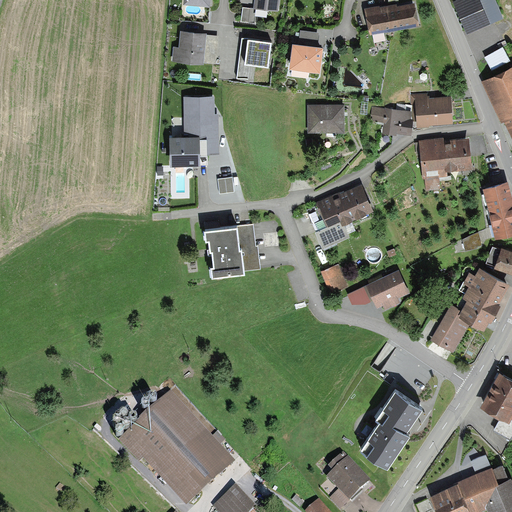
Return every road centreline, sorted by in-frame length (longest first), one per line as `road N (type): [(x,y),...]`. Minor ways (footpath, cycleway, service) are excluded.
road 1 (residential): [(470,384),(386,331),(316,305),(279,206)]
road 2 (residential): [(493,123),(415,136),(344,183),(279,206)]
road 3 (tertiary): [(386,511),(470,384)]
road 4 (residential): [(442,0),(493,123)]
road 5 (residential): [(279,206),(159,216)]
